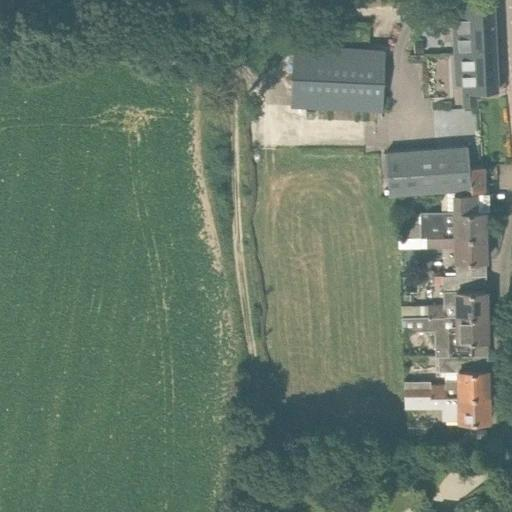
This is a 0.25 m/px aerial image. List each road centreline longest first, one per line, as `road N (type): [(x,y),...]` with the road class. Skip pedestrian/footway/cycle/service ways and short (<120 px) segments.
road 1 (track): [(220,25),(254,386),(249,511)]
road 2 (track): [(457,0),(220,25)]
road 3 (track): [(220,25),(0,34)]
